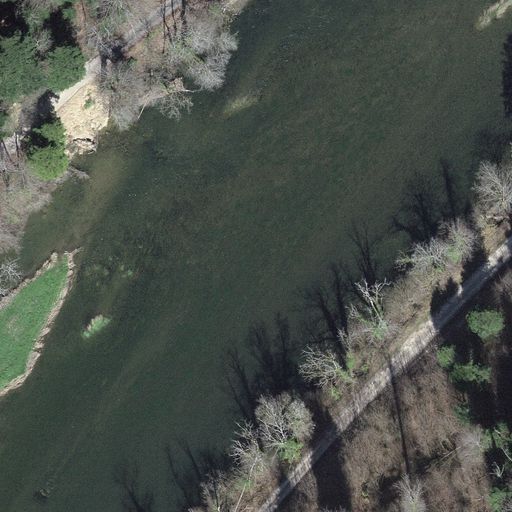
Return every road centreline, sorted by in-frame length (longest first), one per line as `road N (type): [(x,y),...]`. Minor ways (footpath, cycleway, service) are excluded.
road 1 (track): [(261,511),(511,245)]
road 2 (unclassified): [(151,0),(0,175)]
